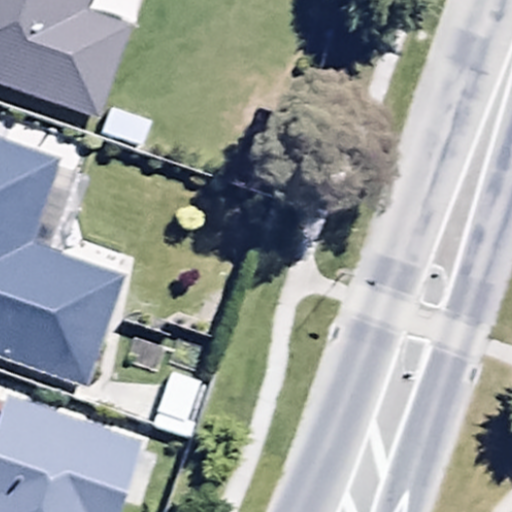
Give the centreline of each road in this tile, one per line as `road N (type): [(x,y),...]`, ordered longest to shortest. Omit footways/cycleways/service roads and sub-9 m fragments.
road 1 (tertiary): [(304,511),(414,201),(511,25)]
road 2 (tertiary): [(511,132),(497,220),(398,511)]
